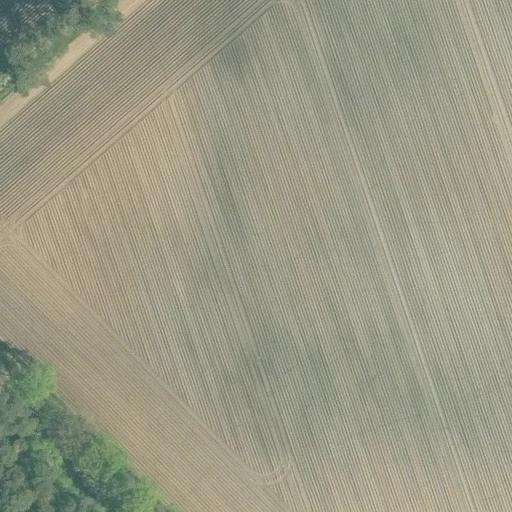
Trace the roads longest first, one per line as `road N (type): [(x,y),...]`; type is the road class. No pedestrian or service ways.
road 1 (unclassified): [(134,511),(0,375)]
road 2 (track): [(132,0),(0,115)]
